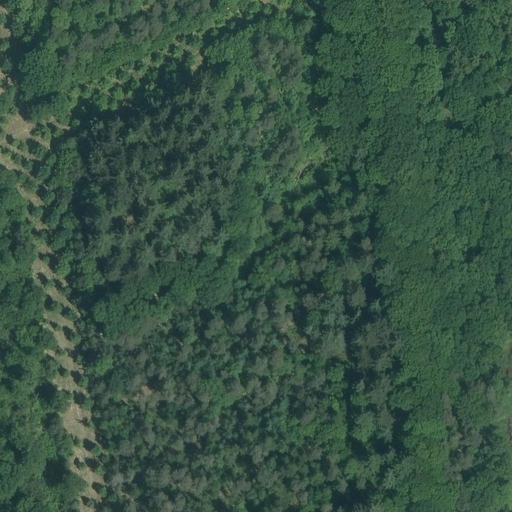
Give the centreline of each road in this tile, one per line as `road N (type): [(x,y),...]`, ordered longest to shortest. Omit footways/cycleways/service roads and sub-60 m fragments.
road 1 (track): [(437,511),(376,0)]
road 2 (track): [(338,0),(0,148)]
